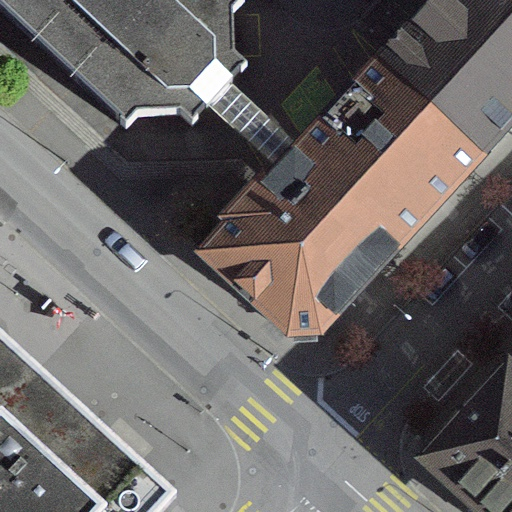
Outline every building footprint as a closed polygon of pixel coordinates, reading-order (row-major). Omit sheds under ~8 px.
[(230,18),(241,5),(235,0),(0,0),(0,17),(123,133),(135,120),(165,119),(177,119),(190,130),(244,72),(232,60),(231,48),(230,18)] [(483,156),(511,124),(511,8),(503,0),(438,0),(381,63),(483,156)] [(511,0),(503,0),(511,8),(511,0)] [(317,338),(483,156),(381,63),(265,188),(261,184),(224,224),(229,228),(201,259),(287,339),(317,338)] [(0,511),(153,511),(168,497),(36,376),(21,363),(6,348),(0,343),(0,511)] [(511,511),(511,369),(506,376),(498,385),(425,465),(477,511),(511,511)]
